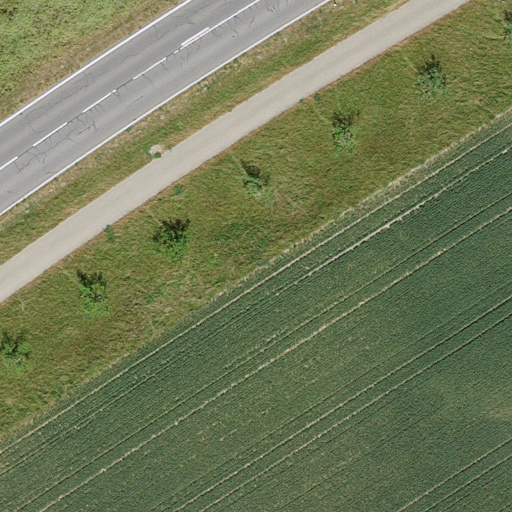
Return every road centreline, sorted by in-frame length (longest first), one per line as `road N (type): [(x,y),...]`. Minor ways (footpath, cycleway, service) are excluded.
road 1 (track): [(0,290),(91,222),(445,0)]
road 2 (primary): [(0,172),(261,0)]
